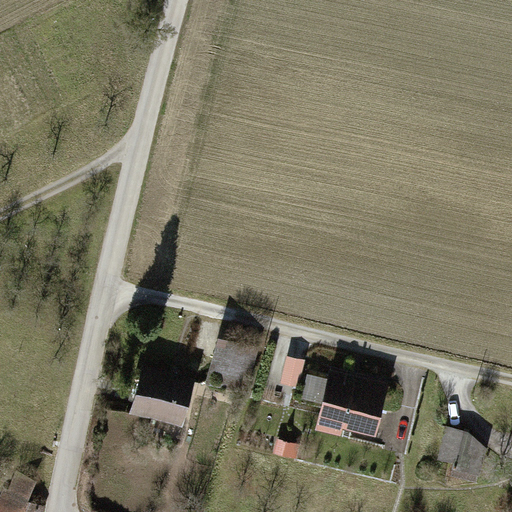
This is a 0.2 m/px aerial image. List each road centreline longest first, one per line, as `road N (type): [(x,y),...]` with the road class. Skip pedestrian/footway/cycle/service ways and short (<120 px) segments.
road 1 (unclassified): [(60,511),(134,144),(178,0)]
road 2 (track): [(511,384),(109,289)]
road 3 (track): [(0,214),(134,144)]
